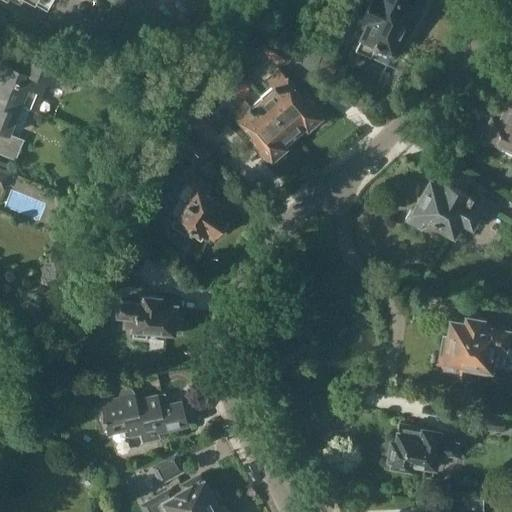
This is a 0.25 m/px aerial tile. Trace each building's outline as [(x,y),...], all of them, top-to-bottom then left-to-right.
[(387,60),(402,29),(410,33),(425,0),(371,0),(361,22),(368,25),(356,50),(370,57),(372,54),(385,61),(386,59),(387,60)] [(330,77),(336,65),(337,62),(338,63),(339,61),(338,61),(347,42),(348,43),(349,41),(335,34),(317,71),(330,77)] [(290,50),(268,36),(259,51),(280,64),(290,50)] [(0,96),(21,105),(36,111),(47,82),(62,88),(70,68),(36,54),(28,74),(4,64),(0,72),(0,96)] [(263,99),(296,137),(308,128),(307,127),(324,112),(304,89),(300,93),(279,69),(266,80),(275,90),(263,99)] [(0,96),(0,153),(16,160),(24,140),(9,134),(21,105),(0,96)] [(296,137),(263,99),(252,109),(243,99),(231,110),(252,134),(247,138),(267,161),(284,147),(296,137)] [(511,108),(506,106),(499,121),(485,114),(477,130),(498,141),(496,145),(511,152),(511,108)] [(188,125),(204,142),(215,132),(199,115),(188,125)] [(205,145),(186,126),(174,139),(192,158),(205,145)] [(0,186),(5,189),(10,174),(0,170),(0,186)] [(194,174),(188,182),(177,200),(184,205),(171,225),(169,228),(169,230),(170,232),(170,233),(171,234),(173,236),(175,237),(176,237),(178,238),(179,237),(181,237),(184,234),(188,228),(190,229),(191,227),(206,237),(208,233),(213,236),(229,214),(223,211),(226,207),(220,202),(219,203),(206,194),(211,186),(194,174)] [(431,179),(413,209),(412,208),(411,210),(412,210),(407,218),(421,227),(423,223),(424,223),(427,219),(460,239),(474,215),(486,221),(494,207),(468,192),(467,193),(444,180),(441,185),(431,179)] [(145,257),(125,247),(118,260),(139,270),(145,257)] [(147,329),(181,332),(182,319),(174,318),(175,306),(166,305),(166,297),(136,294),(135,301),(119,299),(117,314),(134,316),(133,335),(146,337),(147,329)] [(467,316),(465,322),(451,319),(448,336),(444,335),(440,354),(445,355),(444,357),(454,359),(452,373),(468,377),(470,367),(490,371),(495,344),(511,347),(511,331),(482,325),(483,319),(467,316)] [(133,394),(132,388),(131,387),(130,386),(129,385),(128,384),(127,383),(126,383),(124,383),(123,383),(122,384),(120,384),(119,385),(118,386),(118,388),(117,389),(117,390),(117,391),(99,396),(101,401),(108,432),(130,427),(131,434),(139,433),(141,439),(157,435),(156,431),(183,424),(177,401),(172,402),(169,392),(135,400),(134,393),(133,394)] [(475,416),(474,425),(503,431),(505,421),(475,416)] [(440,430),(399,423),(396,440),(391,440),(391,442),(387,442),(386,442),(385,442),(383,443),(382,444),(382,445),(381,446),(381,447),(381,449),(381,450),(382,451),(382,452),(383,453),(384,454),(385,454),(387,455),(388,455),(388,458),(393,459),(392,465),(410,468),(411,462),(435,467),(435,463),(437,462),(439,454),(437,452),(438,448),(456,451),(458,434),(440,431),(440,430)] [(149,463),(159,481),(183,468),(175,451),(149,463)] [(169,511),(172,511),(202,511),(217,504),(216,502),(220,498),(216,490),(210,492),(202,477),(183,487),(178,483),(171,487),(169,483),(137,502),(142,511),(169,511)] [(446,497),(446,511),(483,511),(484,497),(446,497)]
